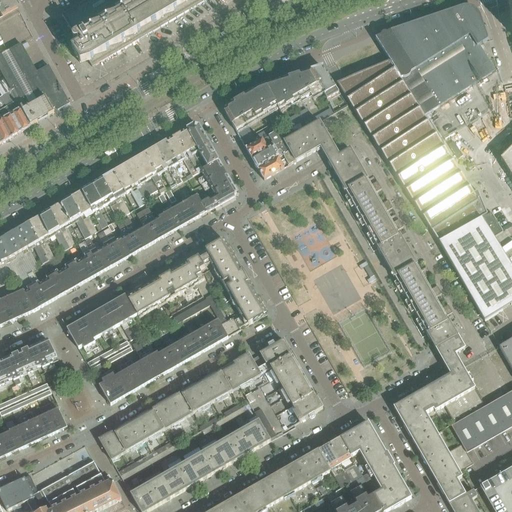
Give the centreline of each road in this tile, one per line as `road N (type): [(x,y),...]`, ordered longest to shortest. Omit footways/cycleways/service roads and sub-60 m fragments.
road 1 (residential): [(373,405),(472,335),(363,146),(352,143),(326,159)]
road 2 (residential): [(0,474),(90,432),(287,318)]
road 3 (residential): [(230,220),(0,346)]
road 4 (secondary): [(306,0),(91,119)]
road 5 (secondary): [(199,99),(262,60),(416,0)]
road 6 (secondary): [(0,214),(199,99)]
road 7 (residential): [(188,511),(344,421)]
road 8 (residential): [(30,10),(91,119)]
